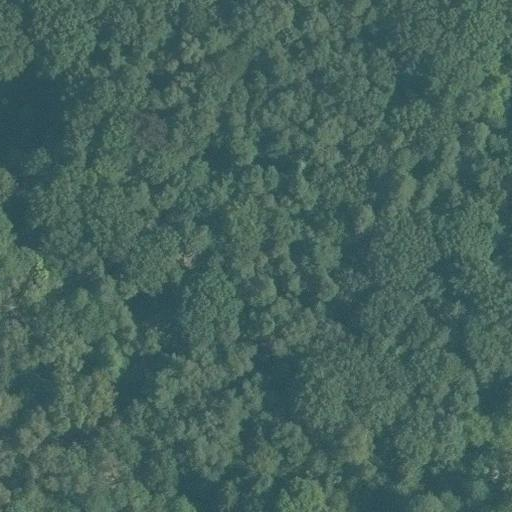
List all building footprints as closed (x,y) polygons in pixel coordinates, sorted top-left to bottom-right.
[(177,102),(168,92),(161,99),(170,108),(177,102)] [(223,177),(224,164),(204,161),(203,169),(207,170),(207,174),(223,177)] [(44,235),(38,240),(47,249),(52,243),(44,235)] [(140,326),(126,334),(134,347),(147,338),(140,326)] [(353,396),(359,406),(376,395),(370,385),(353,396)] [(487,476),(494,484),(502,477),(495,469),(487,476)]
